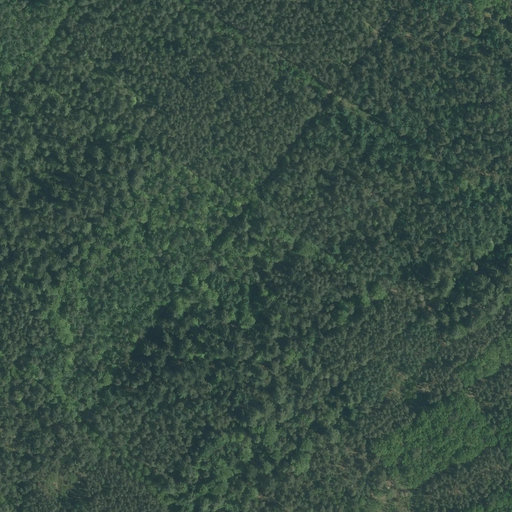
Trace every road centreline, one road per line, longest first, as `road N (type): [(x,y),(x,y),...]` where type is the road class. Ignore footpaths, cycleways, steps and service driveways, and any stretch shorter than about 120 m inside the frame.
road 1 (track): [(79,409),(246,199)]
road 2 (track): [(246,199),(403,0)]
road 3 (track): [(348,511),(491,427)]
road 4 (track): [(79,409),(183,498)]
